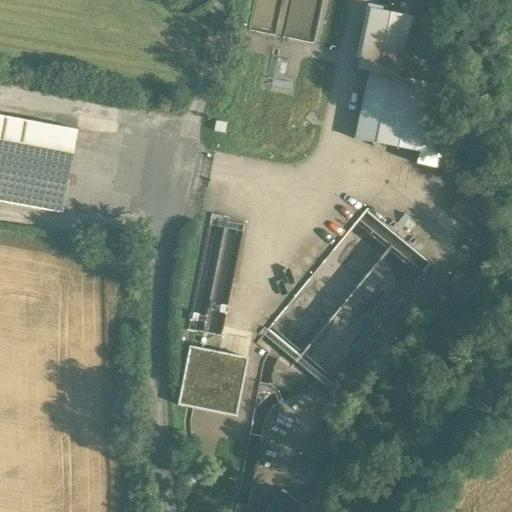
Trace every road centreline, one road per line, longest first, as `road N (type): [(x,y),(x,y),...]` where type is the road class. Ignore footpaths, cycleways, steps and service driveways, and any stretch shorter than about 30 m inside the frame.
road 1 (unclassified): [(164,511),(155,307),(190,132)]
road 2 (track): [(190,132),(218,0)]
